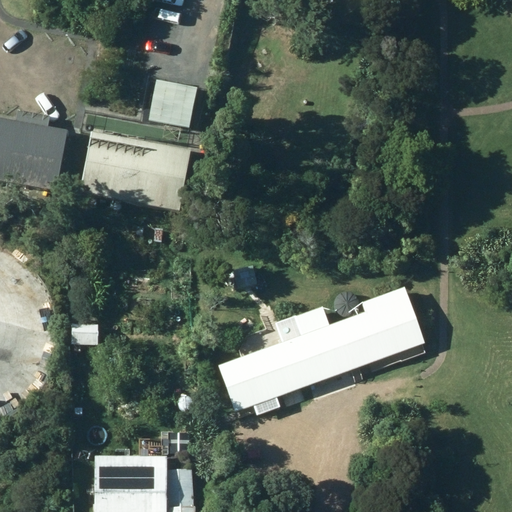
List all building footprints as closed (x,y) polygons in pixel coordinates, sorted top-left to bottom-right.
[(0,182),(58,192),(68,132),(0,121),(0,182)] [(80,190),(179,210),(191,149),(92,131),(80,190)] [(178,237),(197,242),(200,229),(181,224),(178,237)] [(237,287),(258,282),(253,264),(232,269),(237,287)] [(275,396),(423,342),(402,287),(361,302),(364,310),(329,323),(322,306),(296,316),(302,333),(219,364),(236,411),(255,404),(258,413),(279,405),(275,396)] [(101,327),(72,326),(72,347),(100,348),(101,327)] [(148,455),(94,454),(93,511),(195,511),(196,468),(166,468),(166,455),(163,455),(163,447),(147,447),(148,455)]
